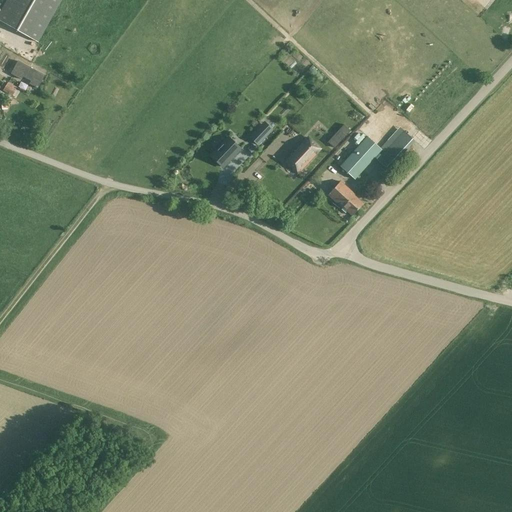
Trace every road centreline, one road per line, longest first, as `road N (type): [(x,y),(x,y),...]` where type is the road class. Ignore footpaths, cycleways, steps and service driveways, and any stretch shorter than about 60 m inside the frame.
road 1 (unclassified): [(322,259),(223,210),(82,178),(0,144)]
road 2 (unclassified): [(322,259),(511,59)]
road 3 (unclassified): [(511,302),(322,259)]
